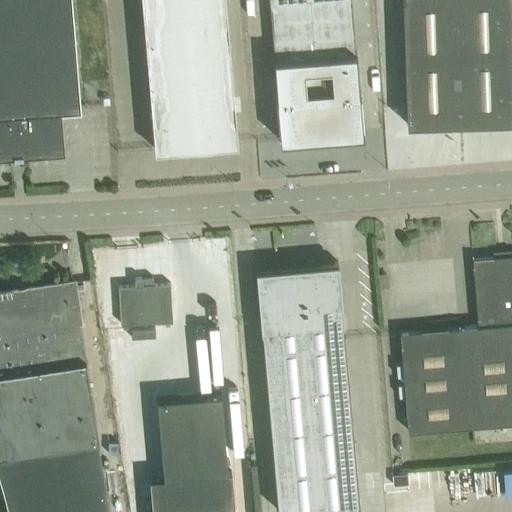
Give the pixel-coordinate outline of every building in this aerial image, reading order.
[(71,0),(0,0),(0,152),(63,148),(60,107),(80,106),(71,0)] [(236,141),(224,0),(142,0),(154,148),(236,141)] [(350,0),(269,0),(280,139),(362,133),(350,0)] [(401,0),(406,123),(511,119),(511,24),(511,0),(401,0)] [(511,252),(511,253),(510,248),(492,249),(493,254),(471,256),(477,323),(399,330),(407,430),(472,424),(511,420),(511,252)] [(317,259),(296,260),(295,260),(295,265),(256,268),(259,308),(255,309),(255,310),(259,310),(276,509),(357,503),(337,261),(318,263),(317,259)] [(109,271),(110,281),(134,278),(132,268),(109,271)] [(134,283),(118,284),(120,322),(172,319),(169,281),(153,282),(152,275),(151,275),(151,277),(141,278),(141,276),(134,276),(134,283)] [(9,290),(0,291),(0,478),(9,511),(108,511),(106,495),(116,494),(114,483),(104,483),(97,439),(115,437),(111,411),(93,413),(73,280),(33,286),(33,283),(32,284),(32,286),(10,289),(9,287),(8,287),(9,290)] [(84,280),(76,281),(77,291),(86,290),(84,280)] [(156,397),(163,476),(150,490),(152,511),(233,511),(230,472),(226,472),(220,391),(156,397)]
